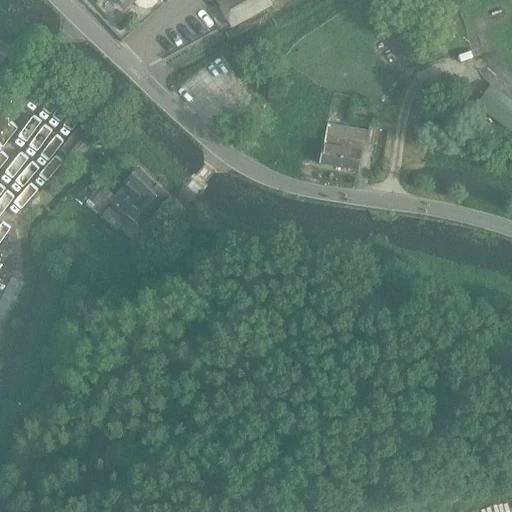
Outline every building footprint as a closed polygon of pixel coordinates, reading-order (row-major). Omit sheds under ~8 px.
[(116,0),(125,9),(133,2),(139,9),(145,11),(152,10),(157,5),(158,0),(116,0)] [(268,6),(265,0),(227,0),(218,5),(231,28),(269,7),(268,6)] [(511,132),(511,99),(492,85),(477,106),(511,132)] [(103,124),(87,143),(91,146),(96,150),(99,146),(108,136),(112,132),(103,124)] [(323,149),(320,166),(357,172),(364,134),(327,127),(325,140),(323,149)] [(368,135),(366,145),(375,146),(379,129),(370,127),(368,135)] [(111,203),(142,231),(170,201),(138,171),(125,185),(126,186),(114,200),(95,182),(88,189),(95,195),(86,205),(99,217),(111,203)] [(44,234),(64,251),(88,223),(72,209),(65,217),(61,214),(44,234)]
